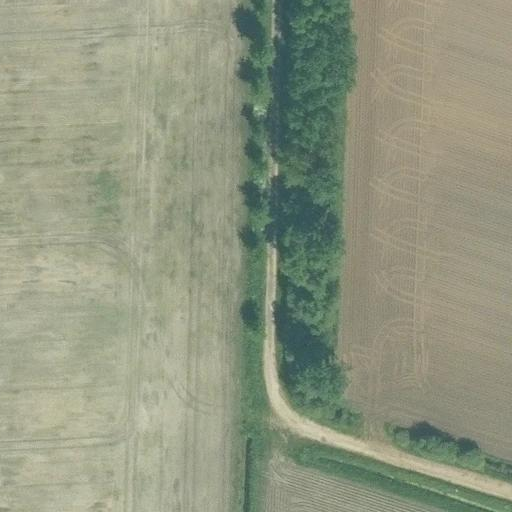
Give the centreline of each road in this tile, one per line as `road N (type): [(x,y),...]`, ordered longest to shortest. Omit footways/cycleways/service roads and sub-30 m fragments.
road 1 (unclassified): [(283,0),(272,418)]
road 2 (track): [(272,418),(511,492)]
